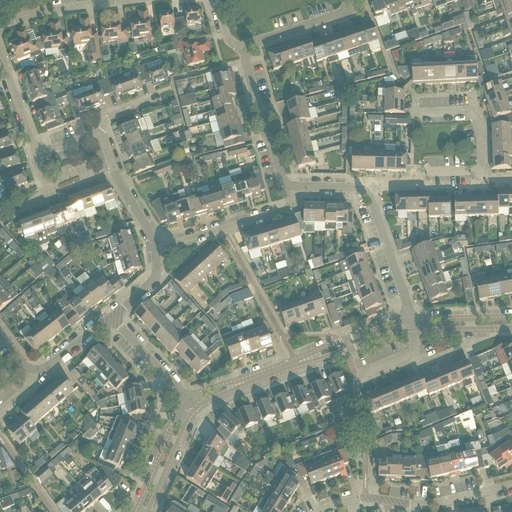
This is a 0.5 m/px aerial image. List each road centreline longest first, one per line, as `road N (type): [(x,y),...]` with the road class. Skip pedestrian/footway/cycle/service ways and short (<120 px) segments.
road 1 (residential): [(190,406),(410,321)]
road 2 (residential): [(318,511),(364,498),(433,504),(511,485)]
road 3 (residential): [(156,247),(287,208),(295,187)]
road 4 (residential): [(295,187),(282,180),(240,47)]
road 5 (residential): [(410,321),(365,192)]
road 6 (residential): [(240,47),(349,10),(346,0)]
road 7 (residential): [(156,247),(97,137)]
road 8 (residential): [(365,192),(412,182),(422,172),(481,170)]
